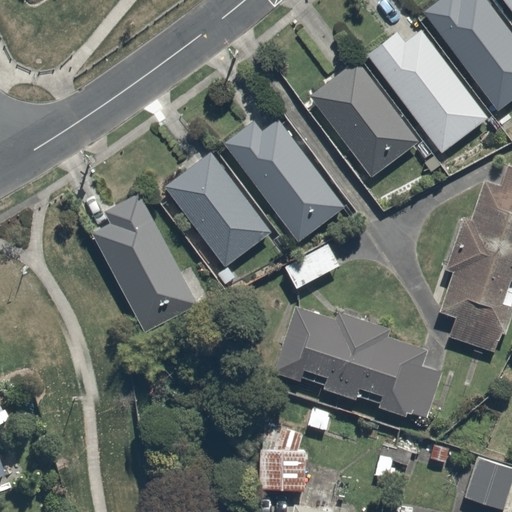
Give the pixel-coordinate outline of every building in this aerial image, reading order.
[(511,93),(511,34),(484,0),(434,0),(418,14),(493,108),(511,93)] [(511,0),(502,0),(511,12),(511,0)] [(486,111),(419,27),(406,37),(397,26),(362,54),(438,149),(486,111)] [(416,137),(355,61),(305,101),(366,177),(416,137)] [(340,199),(273,116),(261,126),(252,115),(217,142),(292,237),(340,199)] [(269,224),(208,148),(158,188),(219,264),(269,224)] [(456,213),(438,267),(443,269),(431,304),(450,311),(443,333),(493,349),(511,292),(511,165),(500,161),(493,184),(474,177),(461,215),(456,213)] [(108,214),(88,224),(136,322),(190,295),(136,188),(103,204),(108,214)] [(324,237),(288,259),(302,282),(338,261),(324,237)] [(281,377),(424,417),(439,364),(421,359),(424,345),(380,333),(383,325),(302,303),(281,377)] [(325,430),(330,409),(308,404),(304,425),(325,430)] [(297,448),(299,422),(258,419),(254,486),(302,489),(304,448),(297,448)] [(376,420),(370,441),(377,443),(368,474),(385,479),(400,427),(376,420)] [(503,508),(511,479),(511,465),(471,452),(458,492),(503,508)] [(342,511),(289,500),(286,511),(342,511)] [(442,511),(389,503),(387,511),(442,511)]
